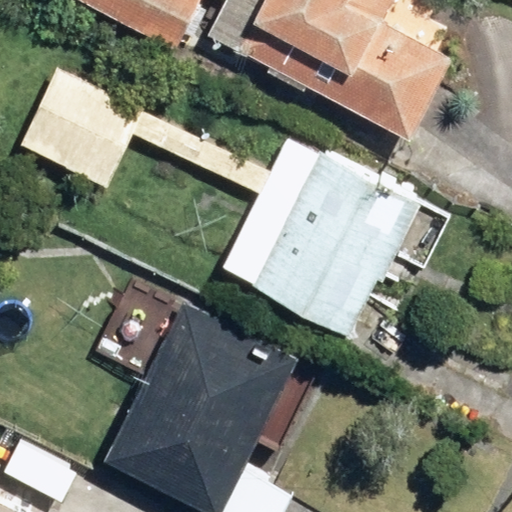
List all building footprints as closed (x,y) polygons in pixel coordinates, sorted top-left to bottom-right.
[(79,0),(159,43),(182,0),(79,0)] [(221,0),(201,39),(391,139),(433,58),(374,27),(387,0),(221,0)] [(54,57),(10,146),(98,189),(142,100),(54,57)] [(224,276),(333,327),(397,192),(288,140),(224,276)] [(179,301),(94,460),(193,511),(216,511),(296,363),(179,301)] [(77,470),(15,440),(0,472),(0,475),(61,504),(77,470)]
